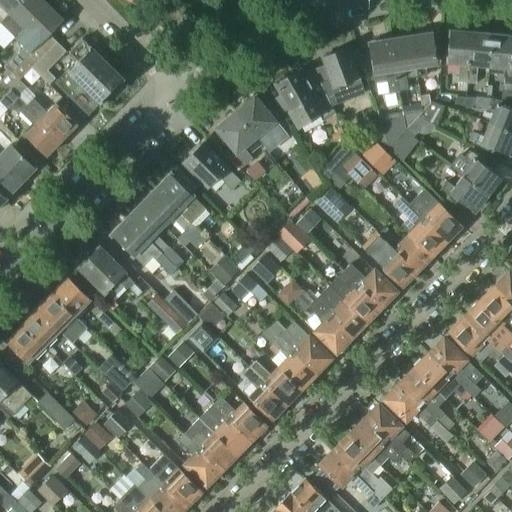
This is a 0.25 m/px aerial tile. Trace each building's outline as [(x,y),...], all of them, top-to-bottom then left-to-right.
[(0,0),(0,4),(8,13),(21,0),(0,0)] [(0,22),(16,38),(46,5),(40,0),(21,0),(8,13),(0,21),(0,22)] [(31,68),(57,42),(48,34),(62,21),(46,5),(16,38),(25,47),(6,66),(20,80),(31,68)] [(465,82),(470,34),(461,33),(460,31),(452,30),(450,32),(449,32),(447,60),(458,61),(456,89),(464,90),(465,82)] [(436,62),(431,33),(428,31),(420,33),(419,35),(409,37),(415,77),(427,75),(425,64),(436,62)] [(488,64),(491,34),(479,33),(478,35),(470,34),(465,82),(475,83),(476,63),(488,64)] [(511,64),(510,64),(511,41),(511,37),(504,37),(505,35),(491,34),(488,64),(504,65),(501,100),(511,102),(511,64)] [(415,77),(409,37),(407,35),(399,36),(398,39),(389,40),(398,91),(409,89),(407,78),(415,77)] [(120,77),(81,39),(69,50),(79,60),(57,82),(88,112),(120,78),(120,77)] [(370,43),(369,43),(376,83),(387,81),(389,92),(398,91),(389,40),(380,42),(379,39),(371,40),(370,43)] [(48,70),(66,51),(57,42),(31,68),(49,84),(55,77),(48,70)] [(363,90),(347,48),(322,57),(333,87),(349,81),(354,93),(363,90)] [(334,113),(323,89),(315,94),(301,68),(287,76),(284,75),(277,79),(277,82),(274,84),(298,127),(320,114),(323,119),(334,113)] [(18,97),(27,87),(20,80),(10,89),(18,97)] [(0,114),(18,97),(10,89),(0,99),(0,114)] [(237,110),(236,111),(256,136),(266,148),(278,139),(285,132),(255,97),(256,96),(255,95),(246,103),(243,103),(238,107),(237,110)] [(421,113),(431,103),(430,95),(419,97),(421,113)] [(475,97),(473,104),(486,109),(487,107),(494,110),(489,123),(511,131),(511,109),(509,108),(510,105),(511,103),(489,98),(475,97)] [(76,124),(54,103),(45,112),(32,99),(26,105),(61,139),(76,124)] [(438,127),(445,106),(433,102),(431,103),(421,113),(418,116),(426,121),(438,127)] [(61,139),(26,105),(19,111),(33,125),(24,134),(46,155),(61,139)] [(399,135),(390,105),(375,110),(386,148),(399,135)] [(244,147),(256,136),(236,111),(234,113),(231,113),(225,118),(225,120),(216,128),(217,129),(218,128),(247,164),(254,158),(244,147)] [(410,138),(426,121),(418,116),(402,132),(410,138)] [(511,131),(489,123),(483,136),(476,134),(473,140),(474,142),(474,143),(492,153),(495,148),(511,155),(511,153),(511,131)] [(417,143),(410,138),(402,132),(399,135),(386,148),(386,149),(400,163),(417,143)] [(184,161),(179,166),(197,184),(202,179),(209,186),(218,177),(232,190),(241,181),(202,143),(200,146),(195,151),(191,150),(185,156),(186,160),(184,161)] [(34,166),(11,144),(2,153),(0,150),(0,164),(18,182),(34,166)] [(384,157),(373,146),(363,156),(374,167),(384,157)] [(459,154),(450,167),(461,175),(488,194),(495,185),(494,182),(499,175),(486,165),(488,161),(468,151),(464,157),(459,154)] [(354,180),(368,165),(357,154),(343,168),(354,180)] [(266,172),(257,161),(247,170),(255,181),(266,172)] [(18,182),(0,164),(0,192),(4,196),(18,182)] [(340,167),(329,178),(336,186),(348,174),(340,167)] [(206,209),(171,175),(170,176),(169,174),(161,182),(163,183),(156,190),(191,224),(206,209)] [(488,194),(461,175),(453,187),(446,182),(441,189),(456,203),(460,199),(473,210),(479,202),(482,202),(488,194)] [(423,188),(408,204),(445,239),(452,232),(455,232),(459,228),(458,226),(460,224),(423,188)] [(191,224),(156,190),(141,205),(163,226),(171,218),(184,231),(191,224)] [(347,204),(332,190),(318,204),(333,218),(347,204)] [(445,239),(408,204),(402,198),(396,204),(408,216),(399,225),(408,234),(430,255),(445,239)] [(154,234),(163,226),(141,205),(127,219),(169,260),(175,254),(154,234)] [(307,234),(322,218),(311,209),(297,224),(307,234)] [(177,269),(169,260),(127,219),(120,226),(119,224),(111,232),(113,233),(112,234),(144,266),(152,258),(170,276),(177,269)] [(296,251),(308,239),(290,221),(278,233),(296,251)] [(430,255),(408,234),(401,242),(385,227),(379,234),(416,269),(430,255)] [(416,269),(379,234),(372,241),(378,247),(370,256),(400,285),(402,283),(405,283),(409,279),(408,277),(416,269)] [(288,250),(275,237),(264,249),(278,262),(288,250)] [(239,268),(256,251),(248,243),(231,260),(239,268)] [(134,282),(97,246),(95,249),(97,251),(91,256),(88,256),(82,262),(82,266),(80,267),(84,272),(85,274),(86,273),(113,299),(124,287),(126,289),(134,282)] [(238,271),(224,257),(210,271),(225,285),(238,271)] [(266,284),(279,270),(266,257),(252,272),(266,284)] [(394,291),(373,270),(364,278),(349,263),(342,271),(379,306),(387,299),(389,299),(392,296),(392,293),(394,291)] [(379,306),(342,271),(327,286),(365,321),(379,306)] [(511,274),(509,271),(506,274),(504,273),(500,277),(501,279),(493,287),(511,304),(511,274)] [(241,301),(256,286),(247,277),(232,293),(241,301)] [(90,299),(69,279),(62,285),(61,284),(51,293),(78,319),(88,309),(84,305),(90,299)] [(210,300),(223,287),(216,280),(204,293),(210,300)] [(309,289),(305,293),(313,301),(350,336),(365,321),(327,286),(317,296),(309,289)] [(511,304),(493,287),(478,302),(511,334),(511,304)] [(350,336),(313,301),(305,293),(301,290),(293,298),(304,309),(306,307),(322,323),(314,331),(335,352),(337,350),(339,350),(343,346),(343,344),(350,336)] [(197,314),(173,291),(165,300),(189,322),(197,314)] [(44,304),(38,310),(59,330),(62,334),(68,329),(78,319),(51,293),(42,302),(44,304)] [(236,307),(223,294),(215,303),(228,315),(236,307)] [(186,325),(157,295),(148,304),(170,326),(167,329),(175,336),(186,325)] [(511,334),(478,302),(464,317),(485,338),(501,354),(509,361),(511,358),(511,352),(506,347),(511,341),(511,334)] [(59,330),(38,310),(32,316),(30,314),(21,323),(48,349),(57,340),(53,336),(59,330)] [(102,310),(96,317),(108,329),(115,322),(102,310)] [(501,354),(464,317),(458,323),(455,323),(450,327),(451,330),(449,332),(479,362),(487,354),(494,360),(501,354)] [(330,358),(293,321),(284,330),(274,321),(267,327),(315,373),(322,366),(324,366),(328,362),(328,360),(330,358)] [(48,349),(21,323),(12,333),(13,334),(7,341),(28,362),(34,356),(38,359),(48,349)] [(216,338),(201,324),(188,337),(203,351),(216,338)] [(315,373),(267,327),(261,334),(286,358),(278,367),(300,388),(315,373)] [(474,368),(443,338),(441,340),(439,339),(435,343),(436,346),(428,354),(465,390),(472,383),(465,376),(474,368)] [(134,354),(126,363),(134,371),(143,363),(134,354)] [(465,390),(428,354),(414,368),(444,399),(453,390),(459,396),(465,390)] [(300,388),(278,367),(269,375),(254,361),(248,367),(285,403),(300,388)] [(31,395),(0,364),(0,404),(2,406),(0,407),(0,415),(5,421),(31,395)] [(112,367),(104,375),(121,391),(129,383),(112,367)] [(285,403),(248,367),(241,374),(257,389),(249,397),(270,418),(273,416),(275,416),(278,413),(278,410),(285,403)] [(444,399),(414,368),(399,384),(436,420),(443,413),(437,407),(444,399)] [(121,392),(110,382),(102,390),(112,401),(121,392)] [(436,420),(399,384),(391,391),(389,390),(386,394),(386,397),(383,399),(405,420),(414,411),(430,426),(436,420)] [(73,421),(47,395),(37,405),(71,437),(79,428),(72,422),(73,421)] [(265,424),(243,403),(235,411),(220,397),(213,404),(250,439),(258,431),(260,432),(263,428),(263,426),(265,424)] [(82,402),(73,411),(86,424),(95,415),(82,402)] [(250,439),(213,404),(198,418),(235,454),(250,439)] [(371,412),(363,420),(401,456),(409,464),(416,457),(408,449),(407,450),(405,448),(414,440),(409,434),(378,404),(376,407),(373,407),(369,411),(371,412)] [(133,425),(118,410),(104,424),(119,439),(133,425)] [(235,454),(198,418),(183,434),(220,469),(235,454)] [(401,456),(363,420),(348,435),(379,465),(387,457),(394,463),(401,456)] [(220,469),(183,434),(176,441),(191,456),(184,463),(206,484),(208,482),(210,483),(213,479),(213,476),(220,469)] [(372,474),(379,465),(348,435),(333,450),(371,487),(383,498),(392,489),(380,477),(377,479),(372,474)] [(508,459),(511,454),(511,437),(504,445),(500,441),(495,446),(508,459)] [(371,487),(333,450),(326,457),(324,457),(320,460),(321,463),(319,465),(340,486),(349,477),(368,497),(365,500),(373,508),(383,498),(371,487)] [(36,454),(17,474),(21,478),(27,483),(28,485),(47,464),(36,454)] [(65,477),(78,464),(69,455),(56,468),(65,477)] [(200,491),(163,455),(148,470),(185,506),(192,499),(194,499),(198,496),(197,493),(200,491)] [(141,464),(134,471),(144,480),(137,487),(162,511),(178,511),(185,506),(148,470),(141,464)] [(511,465),(502,477),(510,485),(511,483),(511,465)] [(68,491),(53,476),(39,490),(54,505),(68,491)] [(290,493),(309,511),(339,511),(305,478),(290,493)] [(466,492),(452,478),(440,490),(454,504),(466,492)] [(503,492),(494,484),(488,490),(497,498),(503,492)] [(162,511),(137,487),(134,485),(118,501),(129,511),(162,511)] [(15,488),(9,495),(16,501),(22,495),(15,488)] [(497,498),(488,490),(482,497),(490,505),(497,498)] [(6,492),(0,497),(0,503),(7,510),(16,502),(6,492)] [(309,511),(290,493),(275,509),(278,511),(309,511)] [(129,511),(118,501),(112,507),(116,511),(129,511)] [(445,511),(436,503),(427,511),(445,511)]
